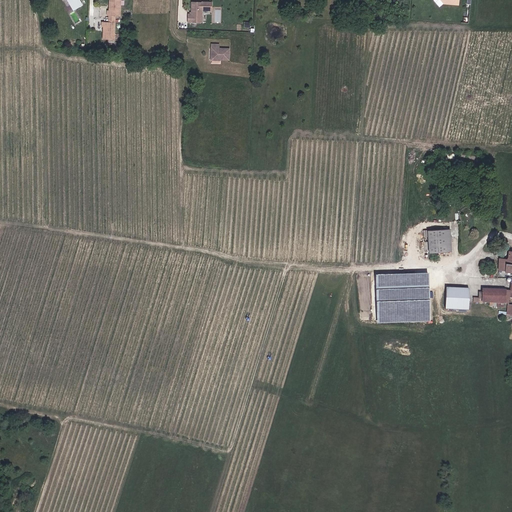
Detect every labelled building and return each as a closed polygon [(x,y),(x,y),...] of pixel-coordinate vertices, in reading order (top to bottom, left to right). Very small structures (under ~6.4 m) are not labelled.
[(81,0),(72,0),(77,9),(84,5),(81,0)] [(122,16),(123,0),(111,0),(112,4),(112,5),(112,7),(111,7),(111,11),(109,11),(109,15),(111,15),(117,15),(119,16),(122,16)] [(203,22),(204,10),(214,10),(215,2),(194,1),(194,14),(190,13),(190,22),(203,22)] [(115,39),(116,23),(111,22),(104,22),(103,26),(105,26),(105,30),(106,30),(105,32),(104,39),(115,39)] [(224,59),(225,49),(215,48),(215,44),(207,44),(207,48),(208,48),(208,59),(216,59),(224,59)] [(453,229),(431,230),(433,253),(450,252),(449,237),(454,236),(453,229)] [(511,253),(510,256),(503,255),(503,267),(507,267),(507,268),(511,268),(511,253)] [(429,272),(376,274),(378,324),(431,322),(429,272)] [(498,281),(506,281),(506,274),(498,273),(498,281)] [(470,289),(447,289),(447,310),(470,311),(470,289)] [(484,290),(484,292),(479,292),(479,299),(474,298),(474,304),(484,304),(504,304),(505,291),(505,290),(484,290)]
